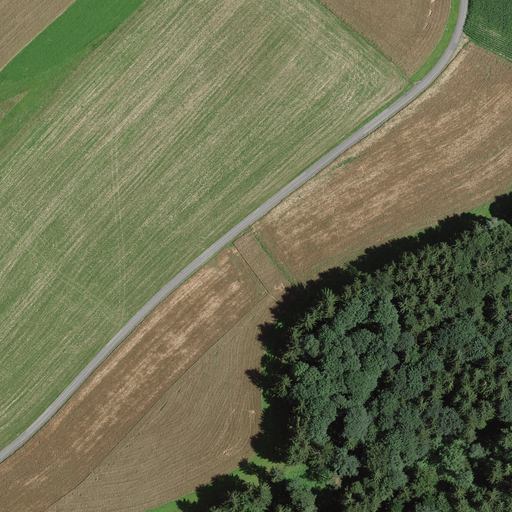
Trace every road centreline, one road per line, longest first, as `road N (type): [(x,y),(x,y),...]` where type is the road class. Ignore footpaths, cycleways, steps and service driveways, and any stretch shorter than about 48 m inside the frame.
road 1 (track): [(465,0),(452,46),(417,90),(179,277),(0,456)]
road 2 (track): [(330,511),(363,465),(374,380),(410,347),(511,291)]
